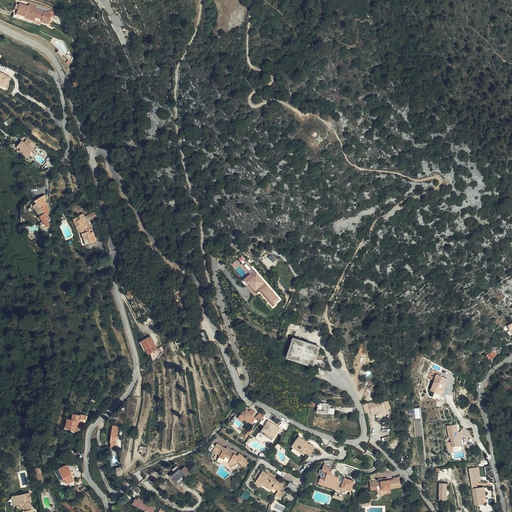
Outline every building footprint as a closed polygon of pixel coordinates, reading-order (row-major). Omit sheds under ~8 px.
[(56,13),(48,10),(47,12),(28,6),(20,3),(17,13),(14,12),(13,17),(34,23),(34,22),(36,17),(42,19),(41,21),(48,23),(51,15),(55,16),(56,13)] [(47,12),(48,10),(29,3),(28,6),(47,12)] [(0,82),(6,85),(10,77),(0,71),(0,82)] [(34,142),(29,138),(25,143),(22,141),(19,146),(22,148),(21,151),(28,156),(30,154),(31,155),(32,153),(29,151),(34,142)] [(33,148),(36,144),(35,143),(34,142),(29,151),(32,153),(33,152),(35,154),(37,152),(33,148)] [(43,207),(48,204),(44,199),(46,198),(45,194),(43,195),(35,201),(37,202),(34,205),(37,211),(43,207)] [(46,212),(41,216),(44,221),(47,226),(51,224),(51,219),(48,214),(50,213),(49,210),(48,204),(43,207),(46,212)] [(43,207),(37,211),(41,216),(46,212),(43,207)] [(83,213),(79,216),(81,219),(77,221),(79,225),(78,225),(82,232),(83,231),(86,244),(96,242),(93,231),(92,229),(91,229),(89,225),(90,225),(88,222),(88,220),(87,220),(85,217),(83,213)] [(92,213),(85,217),(87,220),(88,220),(88,222),(95,219),(92,213)] [(81,219),(79,216),(73,219),(79,233),(82,232),(78,225),(79,225),(77,221),(81,219)] [(276,305),(281,300),(256,271),(252,274),(255,277),(251,281),(250,282),(251,283),(257,290),(256,291),(259,294),(263,290),(266,294),(266,293),(268,295),(267,295),(270,299),(271,298),(272,300),(276,305)] [(246,279),(256,291),(257,290),(251,283),(250,282),(251,281),(255,277),(252,274),(250,276),(246,279)] [(150,336),(140,342),(144,351),(147,350),(149,354),(157,349),(150,336)] [(315,359),(317,353),(319,347),(307,342),(307,341),(300,338),(300,340),(294,338),(287,357),(313,365),(314,363),(327,368),(328,367),(324,361),(323,359),(315,359)] [(494,355),(492,351),(486,355),(489,359),(495,356),(494,355)] [(430,391),(438,394),(440,388),(443,389),(445,384),(447,378),(436,374),(434,380),(430,391)] [(317,412),(329,413),(329,404),(318,403),(310,401),(310,406),(318,407),(317,412)] [(382,401),(368,402),(370,410),(371,414),(384,410),(382,401)] [(370,410),(368,402),(361,403),(364,412),(370,410)] [(246,408),(240,415),(245,419),(248,422),(249,422),(251,424),(256,418),(253,416),(254,415),(246,408)] [(72,419),(68,418),(66,427),(71,428),(70,430),(78,431),(80,422),(80,419),(82,419),(86,420),(87,415),(81,413),(81,415),(73,413),(72,419)] [(273,439),(281,427),(269,420),(262,432),(273,439)] [(117,448),(118,440),(118,435),(120,425),(114,424),(111,442),(112,442),(111,447),(117,448)] [(456,424),(446,426),(449,439),(450,439),(452,447),(458,446),(457,442),(459,442),(457,431),(456,424)] [(303,451),(309,456),(316,447),(310,444),(299,436),(291,446),(294,448),(292,450),(300,456),(301,453),(302,453),(303,451)] [(241,454),(240,453),(238,456),(232,452),(233,451),(227,447),(226,449),(221,446),(222,445),(217,443),(212,452),(216,455),(217,454),(220,455),(219,457),(224,460),(225,459),(224,459),(225,457),(230,460),(228,463),(233,467),(237,463),(240,467),(242,465),(244,466),(249,462),(246,458),(241,454)] [(324,461),(324,463),(331,467),(337,469),(339,462),(324,461)] [(331,467),(324,463),(324,464),(322,471),(327,472),(325,480),(320,478),(318,483),(335,488),(336,489),(337,486),(346,489),(351,490),(354,481),(335,475),(336,474),(337,473),(339,473),(338,472),(337,470),(337,469),(331,467)] [(68,483),(75,479),(70,471),(71,471),(68,464),(57,469),(60,475),(62,480),(63,481),(65,481),(67,481),(68,483)] [(174,476),(168,469),(163,473),(170,481),(172,478),(178,484),(191,473),(186,466),(182,470),(181,470),(177,473),(178,474),(174,476)] [(476,467),(468,468),(470,482),(475,482),(474,475),(477,475),(476,467)] [(273,488),(278,491),(280,493),(281,490),(284,484),(263,471),(261,473),(258,472),(254,477),(258,479),(255,483),(262,487),(263,485),(271,490),(273,488)] [(401,487),(399,477),(393,478),(394,480),(376,482),(376,480),(369,481),(371,490),(376,489),(377,491),(382,490),(383,494),(391,493),(390,489),(401,487)] [(289,485),(297,490),(299,486),(291,480),(289,485)] [(195,487),(200,490),(202,487),(204,484),(199,481),(198,484),(195,487)] [(135,484),(131,489),(138,493),(140,489),(135,484)] [(480,487),(471,488),(474,505),(483,504),(482,499),(484,498),(483,492),(481,492),(480,487)] [(336,489),(335,488),(333,494),(344,497),(345,491),(336,489)] [(446,488),(439,488),(437,488),(437,494),(439,493),(439,500),(446,500),(446,488)] [(249,498),(251,493),(244,490),(242,495),(249,498)] [(32,511),(30,502),(32,502),(30,493),(13,496),(15,506),(20,505),(21,511),(32,511)] [(149,511),(153,511),(156,506),(137,496),(133,504),(147,511),(149,511)]
